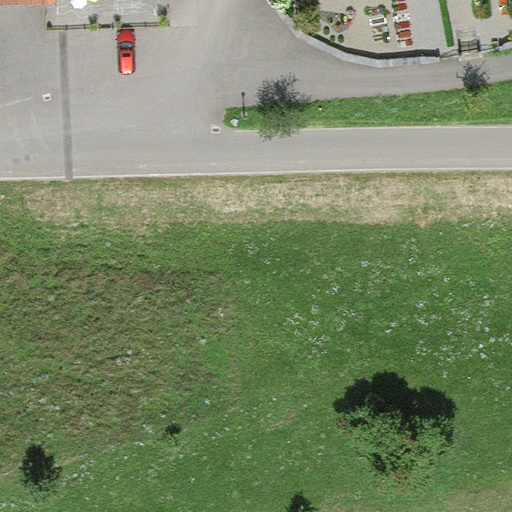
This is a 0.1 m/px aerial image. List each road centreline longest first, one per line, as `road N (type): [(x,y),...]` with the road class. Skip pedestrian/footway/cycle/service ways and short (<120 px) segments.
road 1 (residential): [(75,144),(232,81),(511,68)]
road 2 (residential): [(511,150),(230,154),(75,144)]
